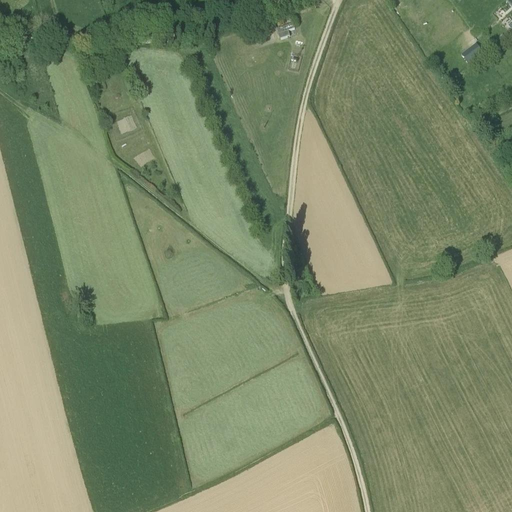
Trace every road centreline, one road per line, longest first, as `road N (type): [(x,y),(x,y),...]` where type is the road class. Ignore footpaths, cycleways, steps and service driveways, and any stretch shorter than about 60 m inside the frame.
road 1 (track): [(337,416),(293,318),(284,254),(303,104),(338,0)]
road 2 (track): [(0,88),(82,137),(289,304)]
road 3 (unclassified): [(0,37),(170,37),(305,0)]
